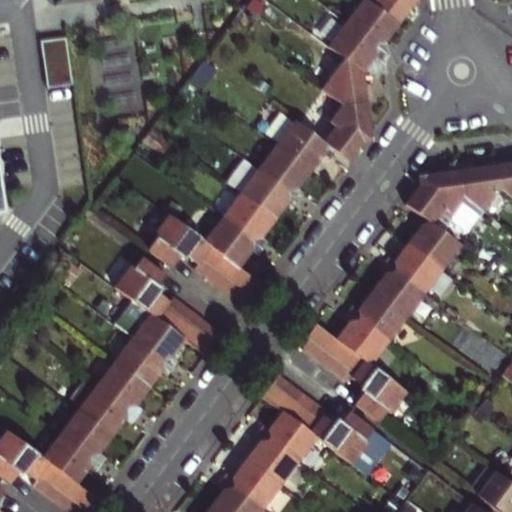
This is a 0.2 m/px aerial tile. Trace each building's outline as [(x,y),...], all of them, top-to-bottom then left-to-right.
[(388,52),(393,45),(386,40),(398,23),(369,1),(367,0),(361,0),(346,20),(388,52)] [(369,0),(369,1),(398,23),(416,0),(369,0)] [(344,57),(363,71),(374,55),(381,60),(388,52),(346,20),(328,44),(344,57)] [(71,86),(64,38),(40,41),(46,88),(71,86)] [(364,82),(363,71),(344,57),(321,88),(337,100),(343,105),(366,101),(366,97),(373,95),(372,81),(364,82)] [(371,132),(366,101),(343,105),(337,100),(325,118),(333,124),(322,139),(336,150),(350,161),(362,144),(371,132)] [(279,107),(261,131),(277,143),(312,169),(324,154),(329,158),(336,150),(322,139),(279,107)] [(362,144),(373,144),(371,132),(362,144)] [(258,167),(299,199),(305,192),(299,187),(312,169),(277,143),(258,167)] [(461,194),(468,199),(483,210),(500,188),(496,166),(487,168),(485,160),(467,162),(468,170),(458,172),(461,194)] [(500,188),(511,196),(511,163),(496,166),(500,188)] [(294,206),(299,199),(258,167),(241,190),(276,217),(288,202),(294,206)] [(454,217),(468,199),(461,194),(458,172),(427,176),(419,186),(406,204),(420,214),(434,225),(445,211),(454,217)] [(418,177),(419,186),(427,176),(418,177)] [(276,217),(241,190),(222,214),(264,245),(270,239),(264,234),(276,217)] [(148,248),(171,265),(179,255),(184,258),(187,254),(198,263),(211,245),(203,240),(168,214),(152,236),(156,238),(148,248)] [(206,277),(218,286),(235,263),(239,267),(253,248),(259,252),(264,245),(222,214),(203,240),(211,245),(223,255),(206,277)] [(419,229),(409,243),(444,269),(462,245),(434,225),(420,214),(413,224),(419,229)] [(444,269),(409,243),(395,261),(389,256),(384,262),(426,293),(444,269)] [(223,255),(211,245),(198,263),(194,268),(206,277),(223,255)] [(158,284),(165,273),(142,256),(135,266),(132,263),(116,285),(134,298),(158,316),(170,299),(159,292),(162,287),(158,284)] [(384,276),(373,290),(409,317),(426,293),(384,262),(378,271),(384,276)] [(231,296),(248,273),(239,267),(235,263),(218,286),(231,296)] [(260,282),(248,273),(231,296),(243,305),(260,282)] [(349,309),(391,340),(409,317),(373,290),(360,307),(354,302),(349,309)] [(171,326),(185,307),(172,297),(170,299),(158,316),(171,326)] [(196,315),(185,307),(171,326),(158,316),(134,298),(115,323),(131,335),(173,367),(179,359),(172,354),(185,337),(182,334),(196,315)] [(349,321),(337,340),(341,343),(323,365),(335,375),(352,351),(364,361),(371,366),(391,340),(349,309),(343,316),(349,321)] [(194,343),(208,324),(196,315),(182,334),(185,337),(194,343)] [(220,334),(208,324),(194,343),(206,353),(220,334)] [(311,356),(328,333),(316,324),(299,347),(311,356)] [(341,343),(337,340),(328,333),(311,356),(323,365),(341,343)] [(173,367),(131,335),(113,359),(148,386),(161,368),(168,374),(173,367)] [(351,378),(364,361),(352,351),(335,375),(347,383),(351,378)] [(136,403),(148,386),(113,359),(95,383),(137,415),(143,408),(136,403)] [(362,395),(356,404),(378,421),(385,411),(389,415),(406,392),(371,366),(364,361),(351,378),(362,386),(359,392),(362,395)] [(275,405),(289,384),(277,375),(262,395),(275,405)] [(137,415),(95,383),(77,406),(113,433),(125,417),(132,422),(137,415)] [(302,394),(289,384),(275,405),(283,411),(287,414),(302,394)] [(262,425),(257,431),(299,462),(318,437),(311,432),(299,423),(313,402),(302,394),(287,414),(283,411),(269,430),(262,425)] [(299,423),(311,432),(322,417),(326,411),(313,402),(299,423)] [(99,451),(113,433),(77,406),(59,430),(101,462),(106,456),(99,451)] [(390,445),(349,413),(341,423),(337,420),(333,425),(322,417),(311,432),(318,437),(368,474),(390,445)] [(0,475),(9,483),(17,472),(21,475),(24,470),(35,478),(49,461),(41,455),(7,429),(0,438),(0,475)] [(101,462),(59,430),(41,455),(49,461),(61,470),(44,494),(56,502),(73,478),(77,481),(90,464),(96,469),(101,462)] [(246,460),(281,486),(299,462),(257,431),(251,439),(258,444),(246,460)] [(263,510),(281,486),(246,460),(234,477),(227,472),(221,479),(263,510)] [(31,484),(44,494),(61,470),(49,461),(35,478),(31,484)] [(511,486),(484,466),(467,489),(497,511),(509,511),(511,509),(511,486)] [(86,488),(77,481),(73,478),(56,502),(68,511),(86,488)] [(262,511),(263,510),(221,479),(216,486),(224,491),(211,507),(217,511),(262,511)] [(86,488),(68,511),(87,511),(98,498),(86,488)] [(480,511),(470,503),(462,511),(480,511)]
